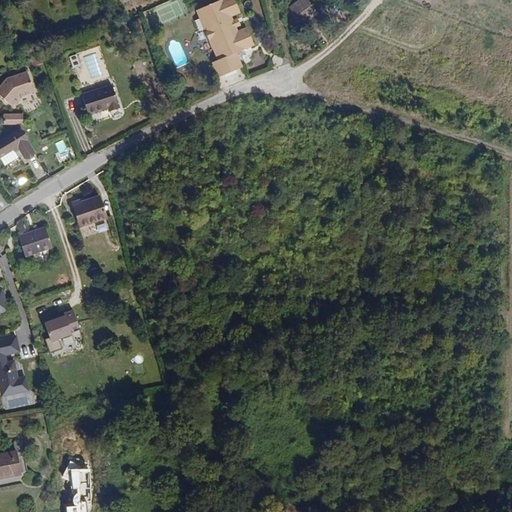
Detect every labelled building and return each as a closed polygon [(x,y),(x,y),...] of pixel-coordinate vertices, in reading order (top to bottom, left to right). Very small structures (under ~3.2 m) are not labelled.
[(237,19),(235,15),(244,11),(239,0),(220,0),(199,10),(221,60),(216,62),(222,78),(246,67),(240,52),(258,44),(250,26),(241,30),(240,26),(237,19)] [(312,18),(318,13),(308,0),(298,0),(288,8),(301,26),(306,22),(312,18)] [(310,27),(316,22),(312,18),(306,22),(310,27)] [(77,54),(69,56),(72,68),(80,66),(77,54)] [(32,92),(26,72),(6,78),(0,84),(0,97),(10,106),(13,106),(18,100),(18,97),(32,92)] [(119,108),(112,85),(81,95),(87,115),(107,109),(108,112),(119,108)] [(20,125),(20,116),(2,116),(2,125),(20,125)] [(34,152),(20,130),(0,141),(0,155),(12,149),(13,151),(17,148),(24,159),(34,152)] [(63,140),(55,143),(60,153),(67,149),(63,140)] [(106,218),(99,196),(80,202),(79,200),(72,203),(76,214),(80,212),(84,226),(106,218)] [(84,226),(80,212),(76,214),(80,227),(84,226)] [(52,248),(45,227),(18,237),(25,257),(52,248)] [(68,314),(46,321),(51,338),(47,339),(51,352),(63,348),(60,339),(75,334),(74,330),(81,327),(75,309),(67,311),(68,314)] [(20,351),(16,334),(0,337),(0,386),(2,397),(31,390),(27,372),(19,374),(16,359),(8,360),(7,354),(20,351)] [(17,458),(16,452),(0,454),(0,478),(21,475),(20,473),(17,458)]
